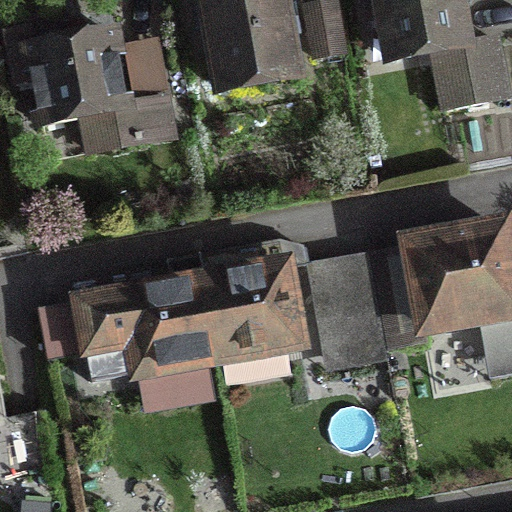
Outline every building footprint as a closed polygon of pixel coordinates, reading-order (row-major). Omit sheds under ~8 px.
[(282,0),(280,0),(205,14),(219,91),(297,76),(282,0)] [(496,41),(467,46),(458,0),(378,0),(389,60),(432,52),(443,111),(506,100),(496,41)] [(335,2),(306,7),(315,59),(344,54),(335,2)] [(166,101),(127,108),(112,33),(27,49),(41,127),(84,119),(91,154),(173,138),(166,101)] [(511,315),(511,277),(503,230),(409,246),(424,331),(511,315)] [(280,244),(199,258),(218,361),(298,347),(280,244)] [(170,263),(174,286),(77,304),(91,384),(218,361),(199,258),(170,263)]
